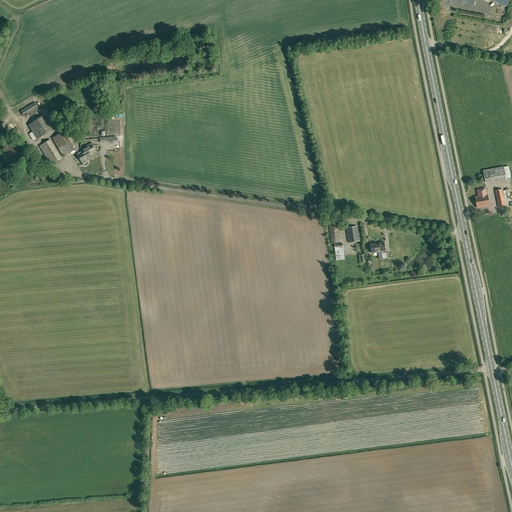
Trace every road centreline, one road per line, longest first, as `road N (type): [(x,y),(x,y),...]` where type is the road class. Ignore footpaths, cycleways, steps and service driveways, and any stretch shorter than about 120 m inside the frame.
road 1 (unclassified): [(0,411),(492,370)]
road 2 (unclassified): [(464,230),(109,180)]
road 3 (secondary): [(464,230),(417,0)]
road 4 (secondary): [(492,370),(464,230)]
